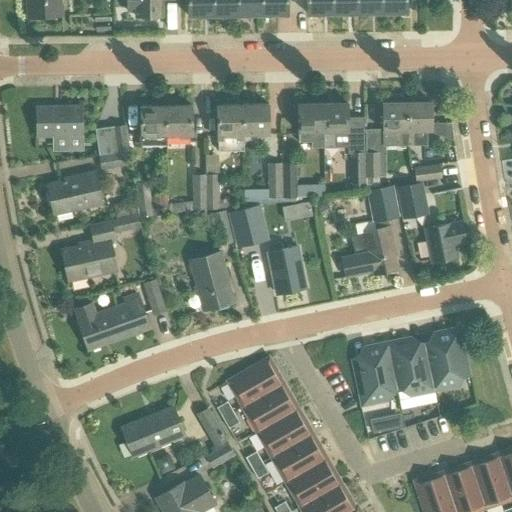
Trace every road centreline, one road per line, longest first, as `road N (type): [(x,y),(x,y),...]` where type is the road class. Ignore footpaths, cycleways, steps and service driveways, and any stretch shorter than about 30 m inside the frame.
road 1 (residential): [(0,67),(468,60)]
road 2 (residential): [(45,408),(176,359),(289,330)]
road 3 (residential): [(502,288),(468,60)]
road 4 (residential): [(289,330),(502,288)]
road 5 (residential): [(289,330),(367,479)]
road 6 (residential): [(45,408),(0,275)]
